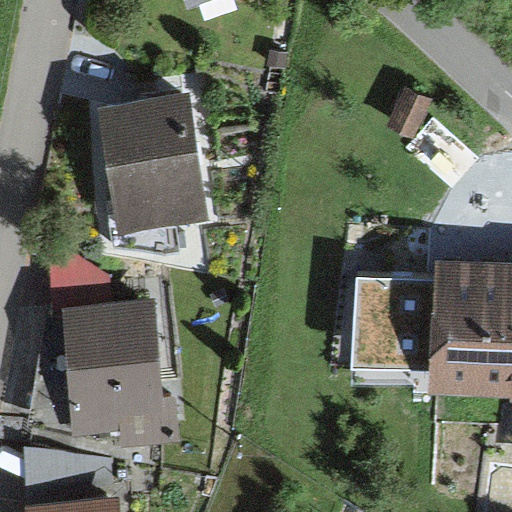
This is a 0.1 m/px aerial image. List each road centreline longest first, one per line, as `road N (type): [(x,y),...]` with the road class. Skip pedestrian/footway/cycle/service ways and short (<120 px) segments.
road 1 (residential): [(0,243),(43,0)]
road 2 (residential): [(407,0),(511,92)]
